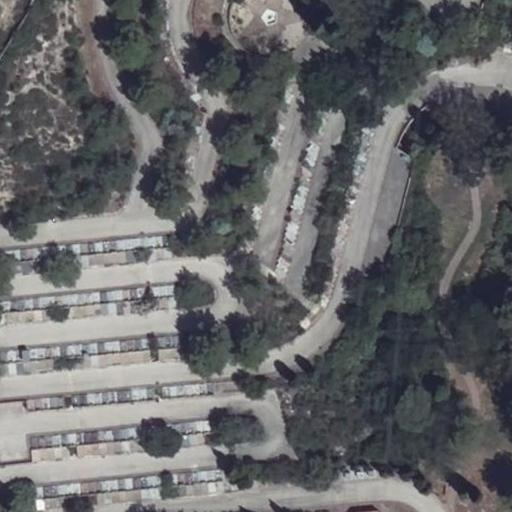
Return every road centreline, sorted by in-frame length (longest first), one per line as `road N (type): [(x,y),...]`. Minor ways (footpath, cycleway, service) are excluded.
road 1 (unknown): [(64,384),(195,376),(306,357),(347,320),(373,186),(400,115),(452,76),(511,82)]
road 2 (unknown): [(0,340),(198,324),(217,317),(225,298),(218,277),(189,271),(0,286)]
road 3 (unknown): [(0,236),(184,219),(207,185),(216,105),(181,29),(189,0)]
road 4 (unknown): [(435,511),(370,492),(203,511)]
